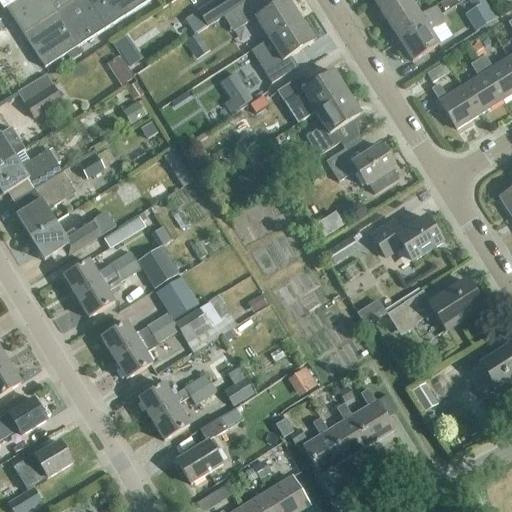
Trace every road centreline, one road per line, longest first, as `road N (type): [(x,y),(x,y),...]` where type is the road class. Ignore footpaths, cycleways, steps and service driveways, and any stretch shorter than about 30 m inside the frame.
road 1 (residential): [(149,511),(0,265)]
road 2 (residential): [(443,183),(326,0)]
road 3 (residential): [(395,511),(511,447)]
road 4 (residential): [(511,291),(443,183)]
